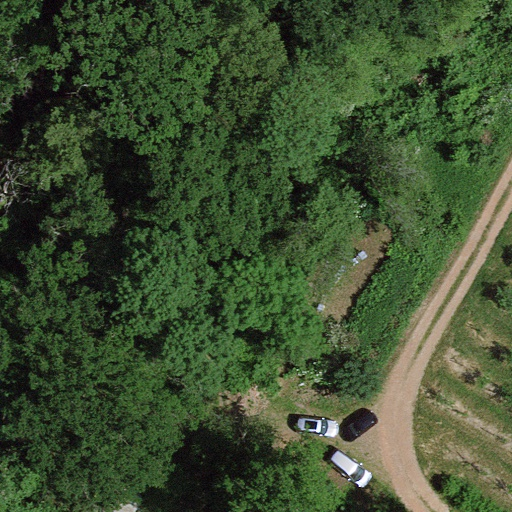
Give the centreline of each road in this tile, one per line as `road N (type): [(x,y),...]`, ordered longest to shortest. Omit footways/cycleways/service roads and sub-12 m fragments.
road 1 (track): [(511,186),(366,401),(224,413),(184,427),(161,463)]
road 2 (track): [(296,407),(438,511)]
